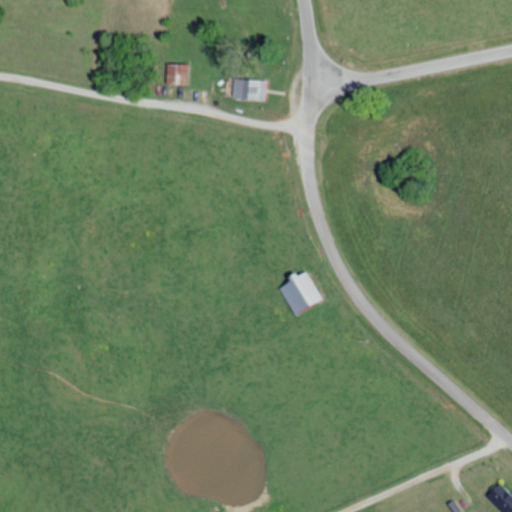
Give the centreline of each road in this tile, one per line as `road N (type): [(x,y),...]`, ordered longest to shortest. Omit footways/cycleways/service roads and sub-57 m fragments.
road 1 (residential): [(511,442),(390,332),(343,272),(311,183),(311,58)]
road 2 (residential): [(419,360),(157,376),(25,511)]
road 3 (tertiary): [(511,49),(343,82),(323,79),(311,58)]
